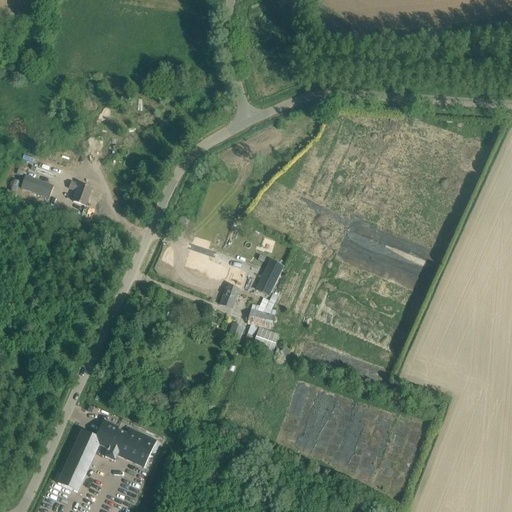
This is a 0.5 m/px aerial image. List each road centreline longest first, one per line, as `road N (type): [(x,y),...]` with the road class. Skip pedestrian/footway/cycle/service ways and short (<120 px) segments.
road 1 (unclassified): [(19,511),(178,170),(248,122)]
road 2 (unclassified): [(248,122),(296,100),(339,94),(511,106)]
road 3 (unclassified): [(248,122),(230,60),(227,0)]
